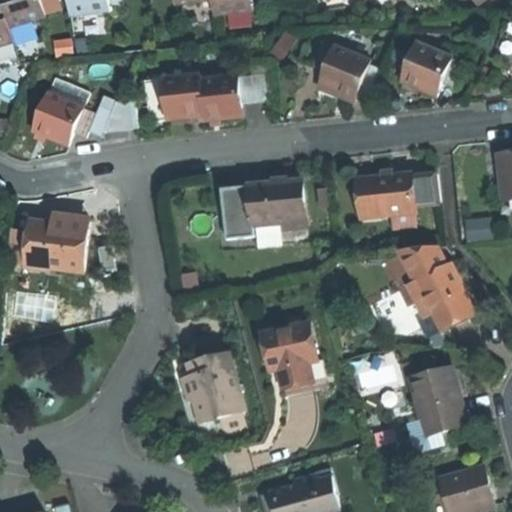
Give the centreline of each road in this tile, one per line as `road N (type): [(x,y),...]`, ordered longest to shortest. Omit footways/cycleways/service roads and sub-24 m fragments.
road 1 (residential): [(511,119),(128,162)]
road 2 (residential): [(88,455),(108,406),(154,335),(156,297),(128,162)]
road 3 (residential): [(210,511),(173,480),(88,455)]
road 4 (residential): [(128,162),(43,180),(0,173)]
